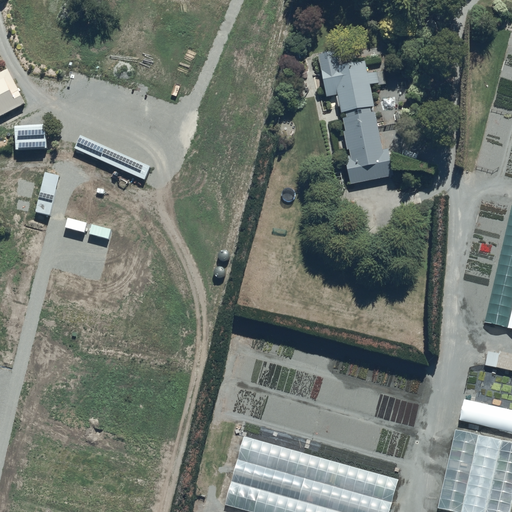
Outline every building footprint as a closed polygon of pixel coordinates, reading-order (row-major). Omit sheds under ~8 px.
[(279,2),(269,0),(267,0),(253,55),(265,58),(279,2)] [(383,152),(376,114),(372,115),(371,110),(375,109),(371,86),(378,85),(379,87),(386,85),(384,73),(368,76),(366,64),(341,69),(338,54),(333,55),(332,53),(322,55),(323,57),(319,57),(327,99),(338,97),(342,115),(343,115),(346,133),(344,134),(348,152),(350,152),(351,158),(346,159),(351,186),(394,178),(388,150),(383,152)] [(9,71),(0,75),(0,119),(26,106),(9,71)] [(99,116),(104,96),(77,89),(72,109),(99,116)] [(47,127),(16,128),(17,151),(48,150),(47,127)] [(81,137),(75,150),(145,182),(151,169),(81,137)] [(51,218),(60,178),(45,175),(36,214),(51,218)] [(511,205),(483,321),(511,328),(511,205)] [(119,319),(41,301),(37,318),(115,336),(119,319)] [(485,367),(511,372),(511,355),(500,353),(500,356),(488,353),(485,367)] [(511,411),(484,405),(479,426),(511,433),(511,411)] [(511,442),(455,430),(437,509),(449,511),(509,511),(511,499),(511,442)] [(34,437),(21,492),(103,511),(139,511),(151,465),(34,437)] [(389,511),(398,480),(244,437),(225,505),(251,511),(389,511)]
